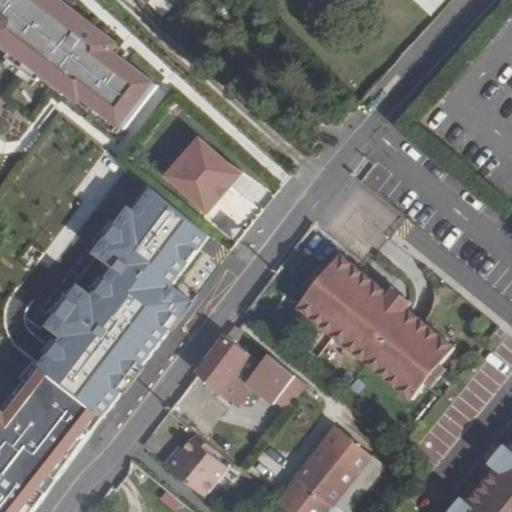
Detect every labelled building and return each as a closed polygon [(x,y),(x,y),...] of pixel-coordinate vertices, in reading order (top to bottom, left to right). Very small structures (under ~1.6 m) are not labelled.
[(0,24),(0,43),(66,96),(70,91),(82,101),(84,98),(126,132),(161,88),(115,52),(119,47),(62,0),(0,0),(0,21),(2,22),(0,24)] [(175,6),(168,0),(149,0),(147,3),(160,15),(167,14),(175,6)] [(411,0),(435,20),(452,0),(411,0)] [(202,141),(169,179),(196,203),(230,166),(202,141)] [(50,151),(0,215),(0,218),(119,310),(170,244),(50,151)] [(230,166),(196,203),(201,207),(234,170),(230,166)] [(341,256),(298,308),(400,392),(443,340),(341,256)] [(227,337),(197,374),(237,407),(253,387),(248,384),(262,365),(227,337)] [(262,365),(248,384),(253,387),(274,405),(297,377),(270,355),(262,365)] [(89,429),(100,414),(46,371),(34,386),(28,382),(0,417),(0,511),(34,511),(48,494),(42,489),(52,475),(58,480),(93,432),(89,429)] [(349,511),(385,467),(338,428),(279,503),(290,511),(349,511)] [(197,435),(194,439),(230,468),(233,465),(197,435)] [(176,453),(166,464),(206,498),(230,468),(194,439),(184,450),(180,455),(176,453)] [(181,447),(176,453),(180,455),(184,450),(181,447)] [(497,469),(511,451),(506,447),(492,464),(497,469)] [(511,511),(511,450),(511,451),(497,469),(469,504),(462,511),(511,511)] [(168,491),(155,499),(163,511),(170,511),(178,507),(168,491)] [(462,511),(469,504),(463,499),(453,511),(462,511)]
